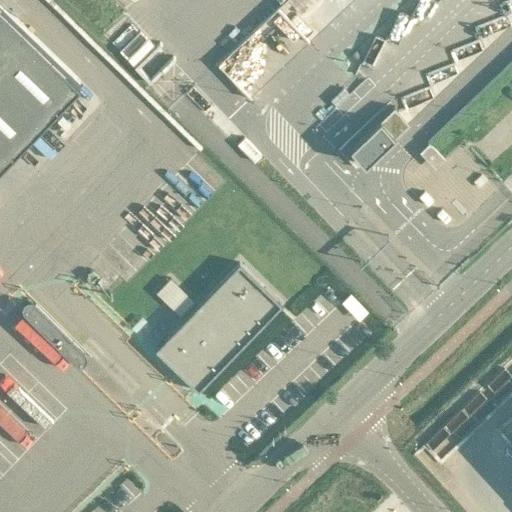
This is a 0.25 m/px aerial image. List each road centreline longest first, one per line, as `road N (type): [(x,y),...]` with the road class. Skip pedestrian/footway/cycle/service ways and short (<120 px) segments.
road 1 (unclassified): [(511,247),(338,411)]
road 2 (unclassified): [(338,411),(233,511)]
road 3 (unclassified): [(430,511),(338,411)]
